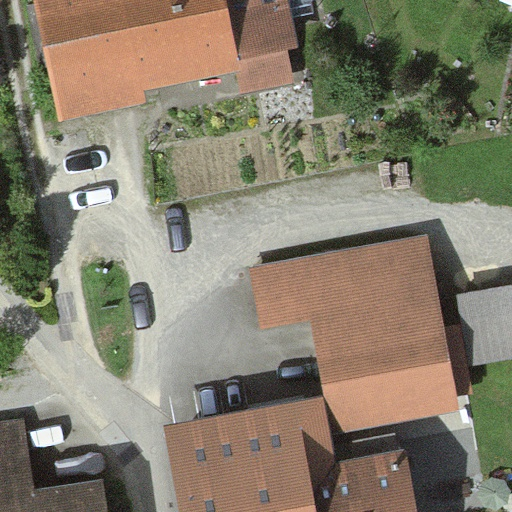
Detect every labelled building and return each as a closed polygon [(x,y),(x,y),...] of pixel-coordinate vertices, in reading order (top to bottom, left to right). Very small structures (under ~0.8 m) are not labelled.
[(36,0),(60,122),(146,104),(144,94),(239,75),(244,95),(305,83),(288,0),(36,0)] [(430,240),(253,268),(264,333),(312,326),(324,407),(330,439),(459,419),(430,240)] [(511,290),(458,299),(469,366),(511,358),(511,290)] [(274,416),(165,435),(178,511),(415,511),(405,457),(335,469),(330,439),(324,407),(274,416)] [(26,424),(0,427),(0,511),(108,511),(105,486),(35,495),(26,424)]
